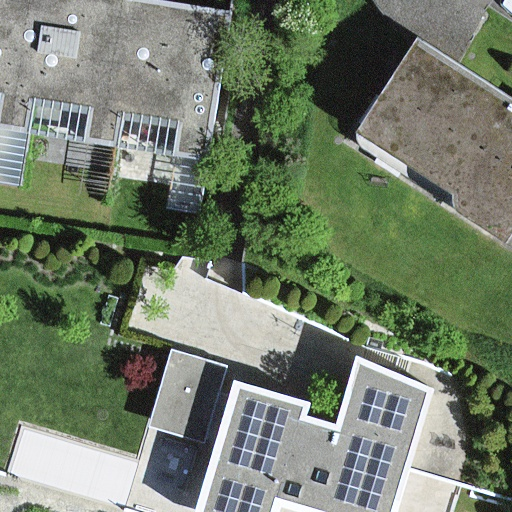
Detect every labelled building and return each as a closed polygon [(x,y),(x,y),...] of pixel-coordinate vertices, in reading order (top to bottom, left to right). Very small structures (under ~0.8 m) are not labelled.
[(72,0),(0,0),(0,118),(53,126),(72,0)] [(165,0),(72,0),(53,126),(143,140),(165,0)] [(256,11),(186,0),(165,0),(143,140),(233,155),(256,11)] [(398,0),(408,12),(449,39),(475,56),(502,6),(492,0),(398,0)] [(511,78),(475,56),(449,39),(394,134),(493,197),(503,225),(511,231),(511,78)] [(239,361),(187,348),(168,420),(221,433),(239,361)] [(336,394),(263,374),(226,508),(241,511),(303,511),(307,498),(357,511),(417,511),(457,372),(383,352),(365,416),(332,407),(336,394)]
